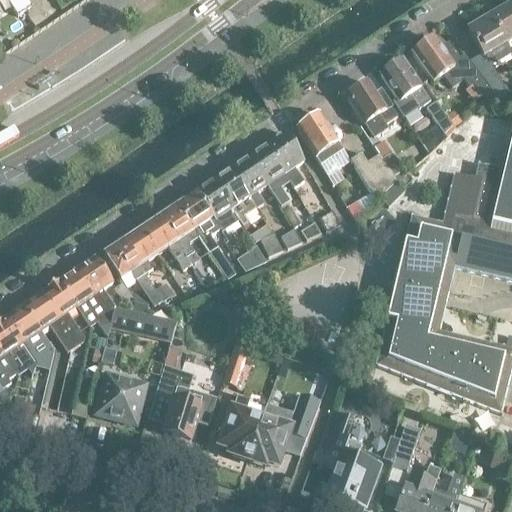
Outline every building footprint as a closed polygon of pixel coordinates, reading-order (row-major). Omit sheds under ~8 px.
[(23,11),(16,0),(5,0),(15,17),(23,11)] [(27,0),(16,0),(23,11),(31,6),(27,0)] [(511,42),(511,7),(511,6),(489,20),(505,46),(511,42)] [(511,56),(505,46),(489,20),(466,34),(481,58),(469,64),(488,89),(497,104),(508,98),(491,69),(511,56)] [(488,89),(469,64),(464,57),(458,62),(446,47),(439,52),(431,41),(409,57),(431,86),(442,79),(452,92),(463,83),(469,91),(473,87),(482,99),(483,98),(490,108),(497,104),(488,89)] [(419,113),(430,105),(400,63),(379,78),(396,103),(392,105),(403,122),(418,112),(419,113)] [(363,128),(360,130),(374,151),(380,146),(377,141),(387,135),(384,129),(397,120),(390,110),(379,95),(374,98),(366,86),(345,101),(363,128)] [(455,129),(449,120),(447,121),(436,105),(426,112),(443,138),(444,137),(446,140),(455,132),(454,130),(455,129)] [(449,120),(455,129),(462,125),(454,116),(449,120)] [(318,169),(341,154),(318,118),(296,133),(318,169)] [(511,135),(503,172),(484,168),(480,184),(453,177),(441,225),(411,218),(392,295),(394,295),(401,291),(430,298),(435,305),(436,305),(444,269),(511,285),(511,135)] [(284,178),(289,185),(293,192),(303,185),(294,171),(303,165),(284,136),(265,149),(284,178)] [(404,173),(393,156),(392,156),(384,144),(380,146),(374,151),(378,157),(394,180),(404,173)] [(248,160),(266,190),(267,189),(280,210),(289,204),(280,191),(289,185),(284,178),(265,149),(248,160)] [(397,184),(378,157),(368,166),(361,154),(350,164),(376,204),(397,184)] [(266,190),(248,160),(230,172),(256,212),(264,207),(256,196),(266,190)] [(325,183),(333,194),(357,178),(349,167),(325,183)] [(256,212),(230,172),(213,183),(242,229),(248,225),(244,220),(256,212)] [(242,229),(213,183),(195,195),(196,197),(217,230),(220,234),(221,235),(238,223),(242,229)] [(396,186),(379,202),(388,211),(405,195),(396,186)] [(220,234),(217,230),(196,197),(178,209),(199,240),(209,257),(218,251),(210,240),(220,234)] [(355,206),(346,211),(354,226),(362,218),(355,206)] [(199,240),(178,209),(160,221),(191,269),(198,264),(188,248),(199,240)] [(291,210),(283,215),(293,232),(301,227),(291,210)] [(318,222),(325,236),(340,229),(333,214),(318,222)] [(191,269),(160,221),(141,233),(157,258),(168,251),(183,274),(191,269)] [(306,244),(320,238),(314,226),(300,235),(306,244)] [(157,258),(141,233),(122,246),(144,278),(152,273),(147,265),(157,258)] [(293,233),(280,241),(287,253),(301,246),(293,233)] [(268,261),(282,255),(275,238),(261,243),(268,261)] [(144,278),(122,246),(104,258),(120,283),(131,275),(154,311),(162,305),(155,294),(144,278)] [(236,264),(245,276),(265,268),(255,251),(236,264)] [(77,273),(110,322),(114,311),(102,293),(112,286),(97,263),(95,261),(77,273)] [(227,284),(235,278),(228,268),(220,273),(227,284)] [(110,322),(77,273),(59,286),(76,311),(89,331),(97,326),(106,339),(110,322)] [(76,311),(59,286),(42,297),(72,343),(70,355),(83,346),(84,342),(67,317),(76,311)] [(392,295),(375,369),(501,418),(511,373),(511,350),(430,331),(436,305),(435,305),(430,298),(401,291),(394,295),(392,295)] [(72,343),(42,297),(24,309),(41,334),(49,329),(67,356),(70,355),(72,343)] [(41,334),(24,309),(6,321),(37,367),(45,362),(43,360),(31,341),(41,334)] [(102,354),(99,367),(100,367),(103,358),(115,362),(122,337),(120,336),(123,325),(126,325),(128,315),(115,311),(112,322),(110,322),(106,339),(103,354),(102,354)] [(37,367),(6,321),(0,324),(0,351),(5,359),(12,353),(31,381),(37,367)] [(134,323),(132,331),(161,339),(163,331),(134,323)] [(236,344),(222,387),(237,392),(251,349),(236,344)] [(99,367),(102,354),(94,352),(91,365),(99,367)] [(164,370),(173,373),(178,356),(168,353),(163,369),(164,370)] [(208,430),(217,402),(189,393),(193,379),(173,373),(164,370),(155,396),(173,402),(162,437),(175,441),(173,445),(188,450),(190,445),(196,426),(208,430)] [(135,428),(144,389),(106,379),(96,418),(135,428)] [(246,464),(259,423),(263,410),(248,405),(248,404),(236,399),(232,413),(231,413),(218,450),(230,454),(229,458),(246,464)] [(24,406),(22,414),(33,417),(35,409),(24,406)] [(364,511),(379,470),(374,468),(377,459),(360,453),(362,450),(342,442),(349,422),(330,414),(312,466),(335,474),(326,497),(364,511)] [(277,429),(259,423),(246,464),(264,470),(265,466),(277,470),(290,433),(289,433),(294,419),(282,415),(277,429)] [(391,473),(405,478),(413,452),(414,452),(420,434),(405,429),(391,473)] [(495,482),(511,488),(511,456),(497,451),(490,471),(498,474),(495,482)] [(425,511),(432,493),(439,475),(428,471),(424,482),(409,477),(396,511),(425,511)] [(446,498),(432,493),(425,511),(452,511),(458,498),(463,484),(452,480),(446,498)] [(458,498),(452,511),(483,511),(485,508),(458,498)]
